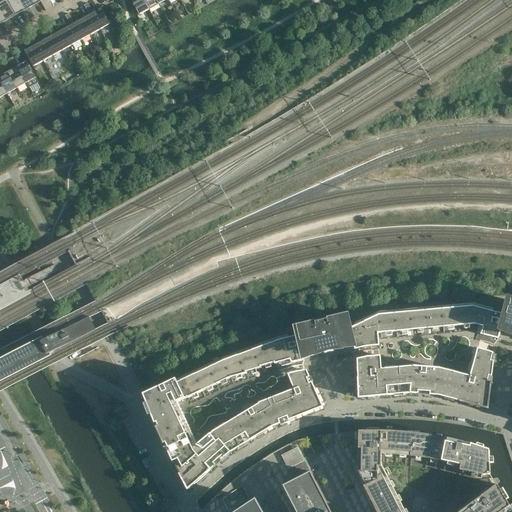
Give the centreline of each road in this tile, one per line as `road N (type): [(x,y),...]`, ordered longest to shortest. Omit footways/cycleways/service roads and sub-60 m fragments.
road 1 (track): [(261,123),(426,0)]
road 2 (residential): [(497,422),(402,407),(334,411)]
